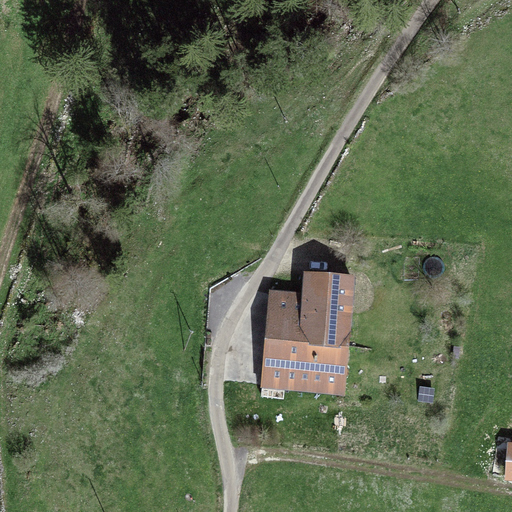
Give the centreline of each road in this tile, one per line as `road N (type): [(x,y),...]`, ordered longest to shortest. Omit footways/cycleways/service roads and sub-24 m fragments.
road 1 (unclassified): [(432,0),(347,123),(238,315),(226,395),(240,477),(233,511)]
road 2 (track): [(94,0),(84,59),(0,300)]
